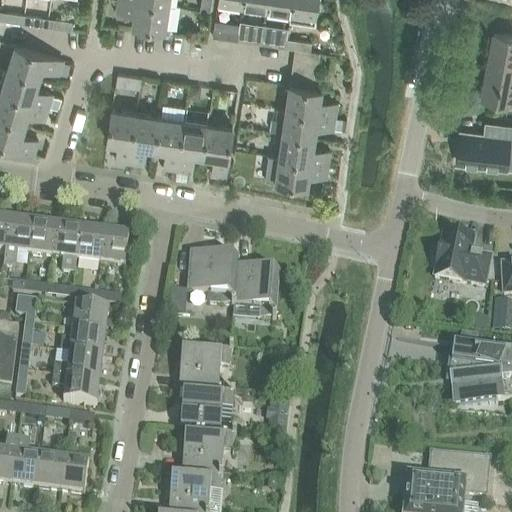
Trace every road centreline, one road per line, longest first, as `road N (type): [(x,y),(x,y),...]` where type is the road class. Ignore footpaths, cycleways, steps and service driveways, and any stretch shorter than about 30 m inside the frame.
road 1 (residential): [(112,511),(163,200)]
road 2 (residential): [(56,181),(92,52),(236,74)]
road 3 (residential): [(355,511),(357,439),(389,241)]
road 4 (residential): [(389,241),(163,200)]
road 5 (residential): [(400,196),(444,0)]
